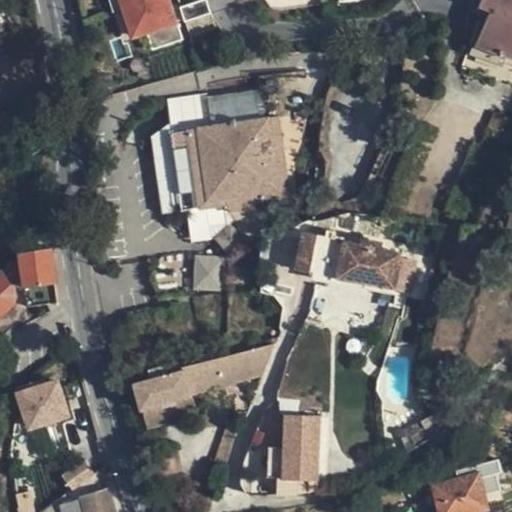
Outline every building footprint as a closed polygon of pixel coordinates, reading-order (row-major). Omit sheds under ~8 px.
[(118,8),(116,0),(106,0),(110,11),(118,8)] [(116,0),(118,8),(124,7),(131,36),(142,34),(146,50),(177,42),(166,0),(116,0)] [(511,0),(487,0),(487,2),(498,7),(511,13),(511,43),(510,48),(511,49),(511,0)] [(204,2),(176,8),(181,25),(207,18),(204,2)] [(481,42),(498,7),(487,2),(461,59),(511,81),(511,49),(510,48),(507,54),(481,42)] [(511,43),(511,13),(498,7),(481,42),(507,54),(510,48),(511,43)] [(255,143),(251,112),(239,114),(249,171),(251,186),(266,183),(260,141),(255,143)] [(239,114),(195,122),(202,172),(209,171),(210,177),(249,171),(239,114)] [(251,186),(249,171),(210,177),(209,171),(202,172),(195,122),(169,126),(180,198),(198,195),(198,200),(252,191),(251,186)] [(198,200),(199,206),(268,195),(266,183),(251,186),(252,191),(198,200)] [(511,265),(511,213),(500,263),(511,265)] [(353,237),(305,226),(296,268),(346,280),(353,237)] [(65,302),(57,247),(49,248),(59,303),(65,302)] [(23,286),(24,290),(38,287),(42,307),(59,303),(49,248),(17,255),(18,261),(7,263),(0,269),(0,315),(13,305),(16,296),(14,289),(23,286)] [(333,314),(335,310),(340,290),(315,283),(311,300),(309,308),(333,314)] [(38,287),(24,290),(29,309),(42,307),(38,287)] [(278,343),(135,381),(143,411),(196,396),(198,394),(198,392),(266,372),(278,343)] [(70,413),(61,382),(47,386),(46,384),(22,392),(32,427),(70,413)] [(196,396),(143,411),(147,426),(201,410),(196,396)] [(323,478),(324,446),(280,444),(279,476),(323,478)] [(185,480),(178,448),(155,455),(164,485),(185,480)] [(73,490),(96,473),(87,459),(64,474),(73,490)] [(474,511),(490,508),(481,470),(436,482),(442,511),(474,511)] [(82,496),(108,489),(105,478),(78,487),(82,496)] [(114,511),(108,489),(82,496),(63,503),(65,511),(114,511)] [(18,493),(20,511),(34,511),(28,490),(18,493)]
